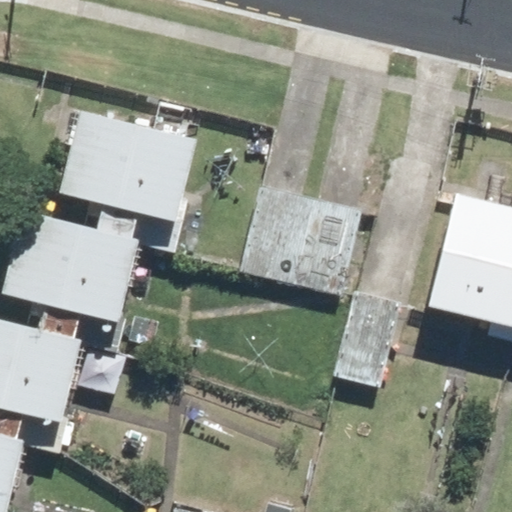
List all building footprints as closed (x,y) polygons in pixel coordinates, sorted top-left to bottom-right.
[(56,191),(100,202),(94,230),(18,212),(0,288),(0,290),(115,318),(134,239),(129,238),(136,210),(172,219),(191,140),(75,112),(56,191)] [(350,213),(251,189),(231,272),(330,296),(350,213)] [(511,219),(448,203),(420,313),(511,335),(511,219)] [(391,306),(345,294),(325,376),(371,388),(391,306)] [(80,337),(0,319),(0,405),(62,419),(80,337)] [(9,511),(26,438),(0,432),(0,511),(9,511)] [(294,511),(297,501),(256,493),(252,511),(294,511)]
